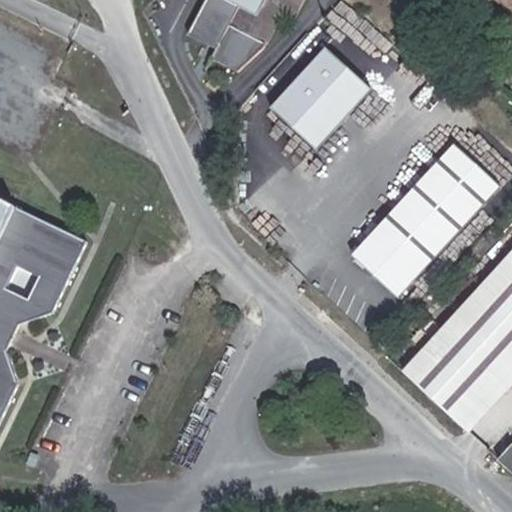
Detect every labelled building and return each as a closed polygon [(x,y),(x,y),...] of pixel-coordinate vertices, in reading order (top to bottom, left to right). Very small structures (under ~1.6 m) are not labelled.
[(317,22),(328,0),(232,0),(217,28),(245,44),(241,51),(237,59),(262,73),(288,49),(306,16),(317,22)] [(217,28),(214,36),(241,51),(245,44),(217,28)] [(332,149),(388,87),(351,53),(296,115),(332,149)] [(388,87),(332,149),(340,155),(396,95),(388,87)] [(381,262),(424,304),(511,208),(511,183),(480,153),(381,262)] [(0,387),(9,370),(0,351),(0,350),(0,326),(6,316),(20,312),(44,303),(77,237),(11,202),(0,196),(0,387)] [(511,232),(394,365),(476,437),(511,397),(511,232)] [(0,326),(0,350),(0,351),(20,312),(6,316),(0,326)]
